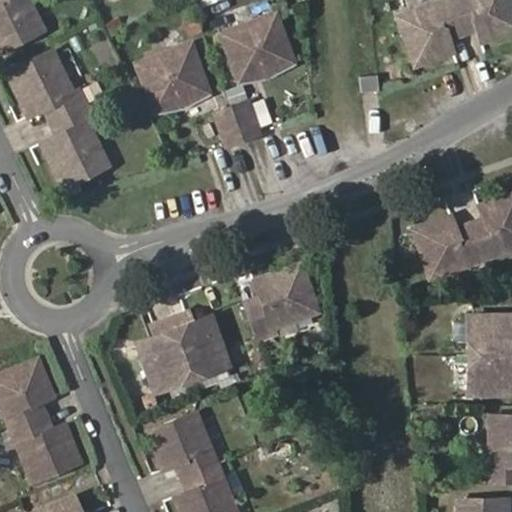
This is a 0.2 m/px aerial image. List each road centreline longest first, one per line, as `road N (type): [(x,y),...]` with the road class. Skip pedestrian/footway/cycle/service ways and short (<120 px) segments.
road 1 (track): [(337,0),(390,511)]
road 2 (residential): [(107,264),(354,182),(511,91)]
road 3 (residential): [(141,511),(66,323)]
road 4 (residential): [(35,228),(13,247),(9,290),(26,314),(66,323)]
